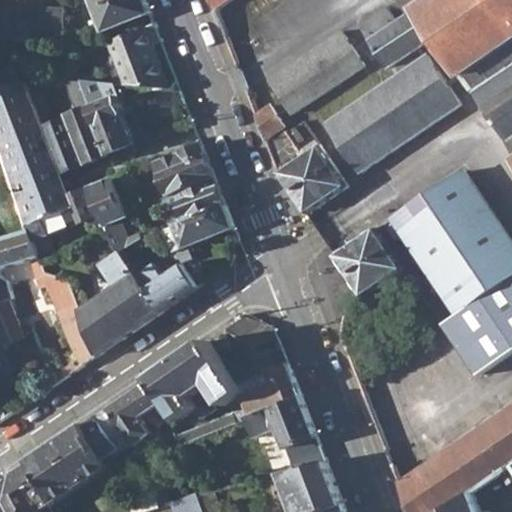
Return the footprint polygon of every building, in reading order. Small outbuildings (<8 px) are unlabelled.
[(94,0),(106,30),(153,13),(147,0),(94,0)] [(432,29),(460,71),(511,35),(511,0),(416,0),(414,2),(412,0),(402,0),(400,2),(404,9),(392,17),(383,3),(357,20),(384,61),(432,29)] [(0,38),(64,39),(64,9),(0,7),(0,38)] [(157,23),(110,41),(127,83),(155,85),(171,86),(154,45),(163,41),(157,23)] [(268,79),(290,112),(363,64),(340,30),(268,79)] [(511,35),(460,71),(511,147),(511,35)] [(324,117),(357,167),(458,99),(425,49),(324,117)] [(0,69),(0,88),(20,85),(15,69),(1,71),(0,69)] [(110,154),(83,81),(71,80),(74,97),(83,112),(71,117),(71,119),(48,128),(64,173),(110,154)] [(83,81),(110,154),(137,144),(120,96),(105,102),(98,81),(83,81)] [(0,136),(33,235),(35,242),(102,216),(91,189),(73,197),(64,173),(48,128),(33,84),(20,85),(0,88),(0,136)] [(171,86),(155,85),(153,103),(189,105),(181,87),(171,86)] [(256,115),(265,138),(286,124),(272,104),(256,115)] [(269,150),(276,166),(312,143),(304,131),(294,137),(293,134),(269,150)] [(0,243),(33,235),(0,136),(0,243)] [(278,172),(308,213),(348,186),(320,143),(278,172)] [(159,162),(172,195),(178,192),(216,176),(204,144),(159,162)] [(399,225),(495,368),(511,356),(511,241),(464,169),(386,223),(391,231),(399,225)] [(184,205),(189,219),(227,204),(216,176),(178,192),(172,195),(171,195),(160,199),(164,209),(166,213),(184,205)] [(102,216),(117,255),(122,251),(131,246),(141,240),(136,229),(128,233),(122,220),(129,217),(115,180),(91,189),(102,216)] [(157,212),(164,209),(160,199),(153,202),(157,212)] [(189,219),(159,230),(175,252),(236,226),(227,204),(189,219)] [(362,295),(386,278),(403,267),(376,227),(335,255),(362,295)] [(0,301),(9,324),(16,343),(26,339),(11,301),(15,299),(9,282),(2,278),(0,272),(0,269),(31,261),(39,287),(48,284),(66,329),(83,366),(98,356),(81,310),(70,281),(45,272),(35,242),(33,235),(0,243),(0,301)] [(100,297),(125,337),(163,311),(142,280),(122,251),(117,255),(102,265),(116,286),(100,297)] [(142,280),(163,311),(199,287),(183,265),(163,280),(156,270),(142,280)] [(408,275),(403,267),(386,278),(392,286),(408,275)] [(81,310),(98,356),(125,337),(100,297),(81,310)] [(0,351),(8,347),(16,343),(9,324),(0,301),(0,351)] [(289,364),(274,325),(244,316),(225,330),(246,348),(225,363),(239,384),(289,364)] [(209,340),(154,378),(181,418),(195,408),(201,418),(217,406),(205,388),(212,383),(226,404),(229,402),(236,412),(176,434),(180,444),(247,418),(257,414),(243,390),(239,384),(225,363),(209,340)] [(13,359),(8,347),(0,351),(0,405),(2,404),(0,399),(0,365),(5,363),(13,359)] [(511,356),(495,368),(511,392),(511,356)] [(0,379),(11,373),(5,363),(0,365),(0,379)] [(289,364),(239,384),(243,390),(257,414),(302,398),(289,364)] [(163,402),(154,378),(85,425),(105,460),(119,451),(121,453),(132,445),(134,447),(153,433),(142,417),(163,402)] [(257,414),(247,418),(257,445),(275,437),(274,434),(280,431),(296,471),(328,463),(302,398),(257,414)] [(511,402),(401,481),(399,482),(411,511),(445,511),(474,493),(511,466),(511,402)] [(105,460),(85,425),(33,461),(55,503),(109,467),(105,460)] [(33,461),(13,475),(6,502),(11,511),(53,511),(51,506),(55,503),(33,461)] [(296,471),(279,475),(293,511),(323,511),(344,504),(328,463),(296,471)] [(140,511),(172,501),(166,487),(157,490),(157,489),(127,500),(129,504),(134,511),(140,511)] [(205,511),(198,492),(172,501),(175,511),(205,511)] [(445,511),(481,511),(474,493),(445,511)]
